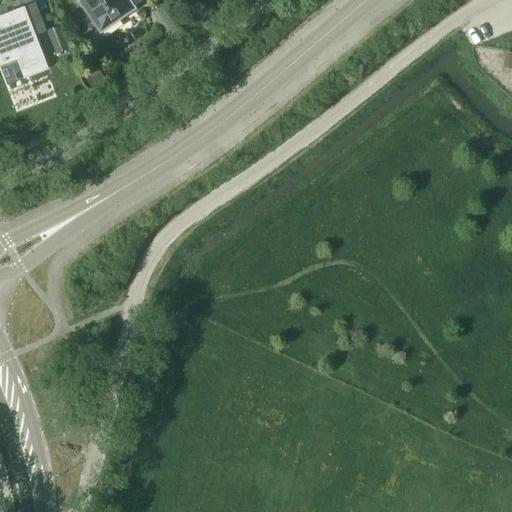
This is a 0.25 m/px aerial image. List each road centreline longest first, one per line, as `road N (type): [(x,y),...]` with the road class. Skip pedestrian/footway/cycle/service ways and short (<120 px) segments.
road 1 (unclassified): [(80,511),(150,253),(172,227),(486,0)]
road 2 (tertiary): [(0,263),(175,153),(364,0)]
road 3 (tertiary): [(38,511),(0,378)]
